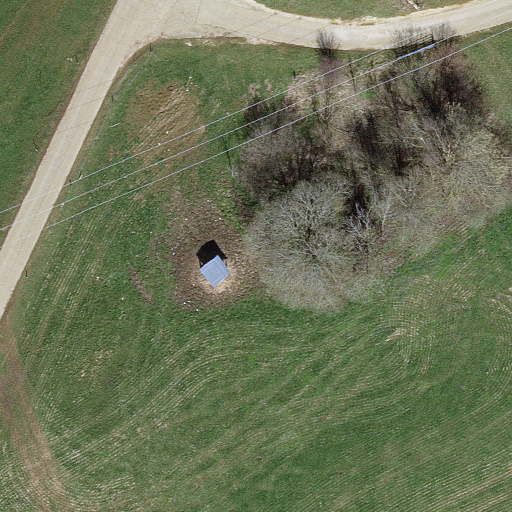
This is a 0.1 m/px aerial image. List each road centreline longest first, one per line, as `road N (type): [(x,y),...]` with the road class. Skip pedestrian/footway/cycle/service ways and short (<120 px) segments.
road 1 (track): [(187,0),(247,25),(332,41),(465,26),(511,5)]
road 2 (unclassified): [(0,284),(133,0)]
